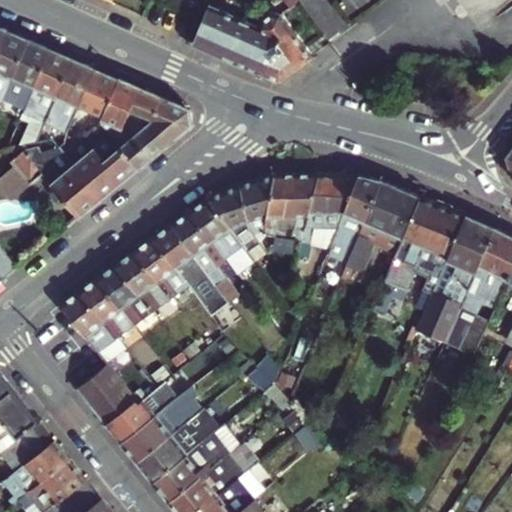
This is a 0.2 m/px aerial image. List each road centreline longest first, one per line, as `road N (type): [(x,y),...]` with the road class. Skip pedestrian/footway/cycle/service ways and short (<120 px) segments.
road 1 (tertiary): [(262,106),(0,324)]
road 2 (tertiary): [(18,0),(262,106)]
road 3 (residential): [(150,511),(0,325)]
road 4 (tertiary): [(262,106),(400,142),(454,165)]
